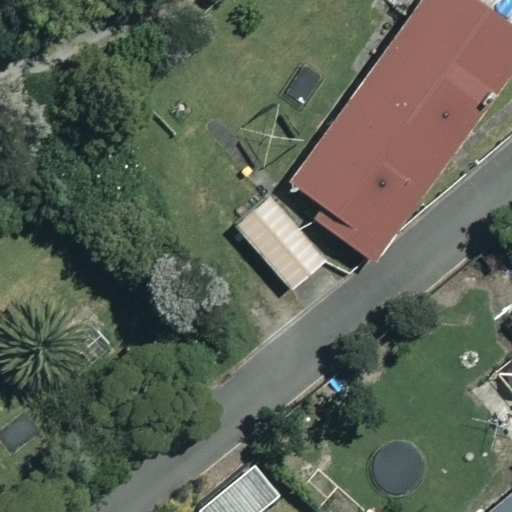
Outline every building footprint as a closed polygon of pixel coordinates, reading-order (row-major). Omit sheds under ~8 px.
[(511,54),(511,25),(476,0),(415,0),(278,190),(367,255),(511,54)] [(211,197),(197,209),(273,293),(317,253),(221,147),(190,174),(211,197)] [(475,413),(443,376),(403,412),(435,449),(475,413)] [(239,461),(188,502),(195,511),(250,511),(268,498),(239,461)] [(511,511),(511,481),(473,511),(511,511)]
